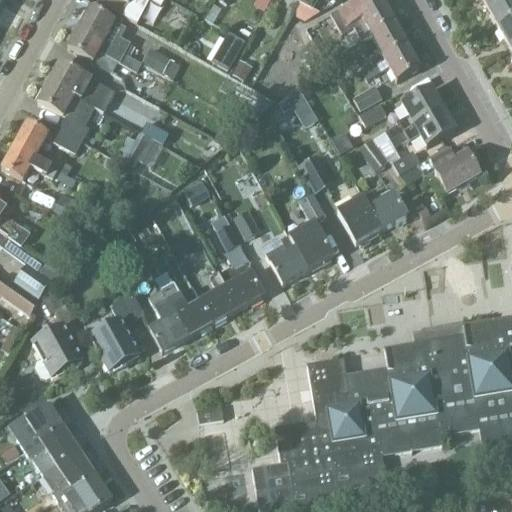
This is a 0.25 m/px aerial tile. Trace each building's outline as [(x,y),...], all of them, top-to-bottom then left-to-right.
[(123,23),(123,22),(129,11),(121,7),(108,0),(102,0),(98,9),(123,23)] [(159,0),(108,0),(121,7),(129,11),(135,0),(140,0),(149,5),(162,12),(166,4),(159,0)] [(303,0),(300,7),(312,14),(319,1),(318,0),(317,0),(303,0)] [(478,0),(485,12),(505,0),(478,0)] [(497,33),(511,24),(511,0),(505,0),(485,12),(497,33)] [(371,41),(394,28),(381,5),(358,18),(352,8),(330,20),(342,41),(356,33),(363,46),(371,41)] [(78,34),(104,48),(124,59),(130,50),(109,39),(115,28),(89,14),(78,34)] [(511,24),(497,33),(509,55),(511,52),(511,24)] [(384,64),(407,51),(394,28),(371,41),(384,64)] [(124,59),(104,48),(78,34),(67,54),(93,68),(99,57),(120,68),(124,59)] [(228,37),(221,49),(238,59),(245,47),(228,37)] [(348,53),(353,62),(367,54),(362,45),(348,53)] [(407,51),(384,64),(397,87),(420,74),(407,51)] [(124,59),(120,68),(136,77),(141,68),(124,59)] [(234,61),(226,74),(241,84),(249,70),(234,61)] [(361,76),(366,85),(380,77),(375,68),(361,76)] [(59,69),(48,89),(93,114),(103,120),(114,99),(59,69)] [(137,101),(155,111),(155,112),(163,99),(162,98),(166,91),(148,81),(143,90),(144,90),(137,101)] [(67,123),(83,132),(93,114),(48,89),(37,109),(63,123),(66,125),(67,123)] [(352,102),(360,115),(381,103),(374,90),(352,102)] [(389,145),(442,113),(430,93),(402,109),(409,122),(384,137),(389,145)] [(155,111),(137,101),(133,99),(124,116),(145,128),(155,111)] [(273,129),(287,126),(284,105),(270,107),(273,129)] [(358,121),(364,132),(385,120),(379,109),(358,121)] [(442,113),(389,145),(394,153),(419,138),(427,152),(455,136),(442,113)] [(60,136),(82,147),(88,135),(83,132),(67,123),(66,125),(60,136)] [(168,140),(146,128),(140,138),(162,150),(168,140)] [(36,164),(58,177),(63,168),(40,156),(48,142),(26,130),(14,152),(36,164)] [(75,159),(82,147),(60,136),(54,148),(75,159)] [(374,177),(388,167),(371,145),(357,155),(374,177)] [(36,164),(14,152),(1,175),(23,187),(31,173),(53,186),(58,177),(36,164)] [(447,153),(416,171),(424,184),(434,178),(446,200),(485,178),(478,165),(473,168),(467,157),(453,165),(447,153)] [(391,168),(398,180),(419,168),(412,156),(391,168)] [(299,171),(314,198),(333,188),(317,160),(299,171)] [(186,205),(207,192),(200,180),(179,193),(186,205)] [(40,209),(45,196),(23,187),(18,201),(40,209)] [(369,197),(362,201),(381,236),(407,222),(395,200),(376,210),(369,197)] [(298,206),(309,227),(324,219),(312,198),(298,206)] [(369,246),(368,243),(381,236),(362,201),(360,198),(351,203),(353,208),(338,217),(356,250),(359,248),(360,251),(364,252),(369,249),(369,246)] [(90,213),(62,200),(55,216),(82,229),(90,213)] [(0,237),(9,244),(20,252),(29,239),(7,223),(12,215),(0,206),(0,237)] [(232,224),(243,245),(260,237),(248,215),(232,224)] [(289,244),(308,277),(315,273),(319,273),(330,267),(330,264),(334,263),(313,226),(287,240),(288,242),(289,244)] [(240,249),(229,229),(215,237),(226,256),(240,249)] [(0,250),(3,252),(9,244),(0,237),(0,250)] [(308,277),(289,244),(288,242),(280,246),(282,250),(265,260),(282,291),(308,277)] [(186,267),(201,259),(194,246),(178,254),(186,267)] [(13,287),(38,304),(51,285),(26,268),(13,287)] [(218,281),(237,317),(263,302),(251,280),(244,270),(232,277),(230,273),(225,275),(226,277),(218,281)] [(39,308),(0,281),(0,300),(30,322),(39,308)] [(212,330),(237,317),(218,281),(210,286),(217,299),(200,308),(212,330)] [(212,330),(200,308),(187,315),(174,291),(162,297),(188,344),(212,330)] [(162,358),(188,344),(162,297),(149,304),(163,329),(150,336),(162,358)] [(131,301),(111,312),(119,327),(103,336),(97,326),(84,334),(109,379),(139,362),(122,333),(143,322),(131,301)] [(46,385),(50,382),(52,384),(81,368),(65,338),(75,333),(64,313),(53,319),(62,334),(32,350),(41,365),(36,367),(35,373),(40,383),(46,385)] [(316,428),(274,435),(280,469),(251,474),(257,511),(294,511),(293,502),(303,500),(304,511),(313,511),(342,507),(340,496),(338,484),(348,482),(350,494),(386,488),(382,462),(442,452),(440,439),(478,433),(482,454),(511,449),(511,334),(496,337),(494,325),(493,325),(493,327),(464,332),(463,328),(422,335),(424,348),(416,350),(415,348),(414,348),(415,350),(385,355),(385,353),(384,353),(387,375),(359,380),(358,378),(357,378),(358,380),(345,382),(342,365),(344,365),(344,364),(306,370),(316,428)] [(25,458),(61,434),(45,409),(24,423),(31,434),(16,445),(25,458)] [(221,413),(198,417),(197,417),(199,430),(223,426),(221,413)] [(43,481),(78,458),(61,434),(25,458),(30,466),(31,465),(43,481)] [(57,506),(94,482),(78,458),(43,481),(54,498),(52,499),(57,506)] [(94,482),(57,506),(60,511),(64,511),(78,503),(83,511),(102,511),(110,507),(94,482)]
